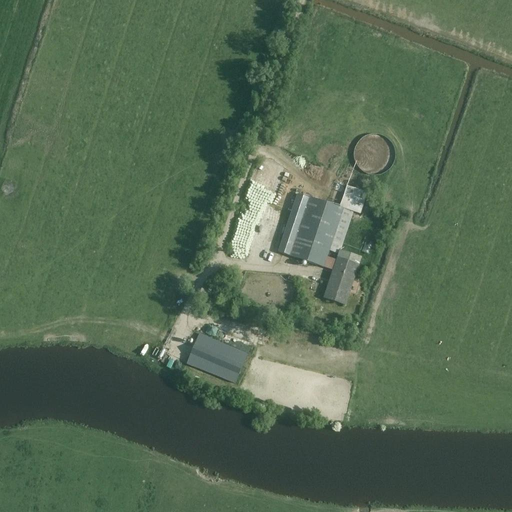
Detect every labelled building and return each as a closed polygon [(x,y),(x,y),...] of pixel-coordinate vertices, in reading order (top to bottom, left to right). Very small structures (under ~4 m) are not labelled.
[(364,170),(370,172),(376,173),(382,172),(387,169),(392,164),(394,158),(395,152),(394,146),(391,141),(386,137),(380,134),(374,133),(368,135),(363,138),(359,142),(356,148),(355,154),(357,160),(360,165),(364,170)] [(251,212),(267,218),(283,173),(274,169),(270,178),(262,175),(255,195),(257,196),(251,212)] [(338,207),(297,193),(278,251),(332,269),(323,298),(346,305),(362,258),(340,251),(352,213),(360,215),(368,192),(346,184),(338,207)] [(247,352),(199,334),(187,364),(234,383),(247,352)] [(156,358),(167,364),(176,348),(165,342),(156,358)]
